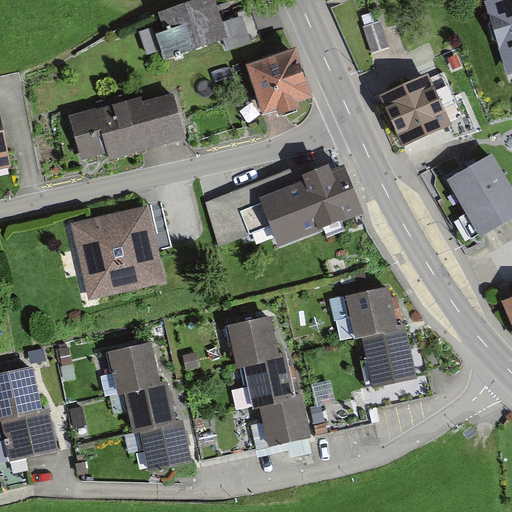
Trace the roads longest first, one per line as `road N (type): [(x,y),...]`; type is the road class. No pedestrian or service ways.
road 1 (residential): [(0,500),(74,490),(195,495),(373,463),(439,426),(506,368)]
road 2 (residential): [(0,212),(285,147),(352,121)]
road 3 (tertiary): [(352,121),(444,293),(506,368)]
road 4 (tertiary): [(300,0),(352,121)]
